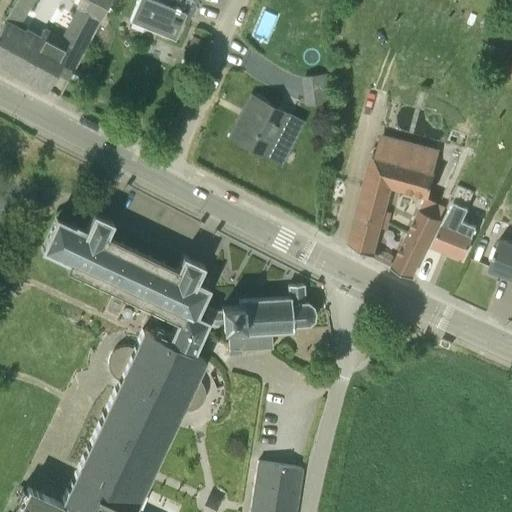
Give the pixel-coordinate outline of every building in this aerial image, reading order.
[(75,0),(72,6),(76,8),(100,21),(111,0),(75,0)] [(135,0),(129,20),(130,20),(131,18),(173,35),(172,37),(173,38),(183,14),(189,17),(196,0),(135,0)] [(0,65),(46,90),(70,45),(83,52),(100,21),(76,8),(61,36),(44,27),(40,35),(26,27),(25,29),(5,18),(0,26),(0,65)] [(331,100),(330,71),(305,72),(306,101),(331,100)] [(287,113),(251,93),(228,137),(267,157),(287,113)] [(391,187),(429,197),(440,150),(380,134),(374,156),(371,156),(348,243),(373,255),(391,187)] [(463,256),(475,225),(462,219),(468,207),(466,206),(473,192),(456,184),(450,199),(454,201),(433,244),(452,251),(451,253),(459,257),(460,255),(463,256)] [(411,277),(444,208),(425,199),(392,268),(411,277)] [(176,319),(168,340),(177,345),(179,342),(193,348),(198,338),(201,339),(205,331),(202,330),(206,321),(213,324),(222,324),(222,327),(228,327),(229,348),(240,348),(271,347),(270,331),(292,329),(292,324),(307,323),(312,319),(314,312),(311,305),(306,301),(304,301),(303,283),(288,284),(288,296),(238,299),(238,305),(221,306),(221,309),(215,310),(204,305),(211,290),(205,287),(206,286),(195,281),(203,264),(182,254),(173,273),(147,260),(149,255),(134,248),(132,253),(104,240),(113,221),(92,212),(84,230),(55,217),(40,248),(67,261),(65,267),(113,290),(111,296),(125,302),(127,297),(176,319)] [(511,243),(499,238),(488,268),(511,277),(511,243)] [(177,345),(168,340),(142,328),(133,347),(131,346),(128,346),(125,345),(122,346),(119,346),(116,348),(114,349),(112,352),(110,354),(109,357),(108,360),(108,363),(108,366),(109,369),(110,372),(112,374),(114,376),(116,378),(118,379),(62,499),(64,500),(62,504),(27,488),(16,511),(126,511),(128,509),(131,511),(179,408),(181,408),(184,409),(187,410),(190,409),(193,408),(196,407),(198,405),(200,403),(202,401),(203,398),(204,395),(204,392),(204,389),(203,386),(202,383),(200,381),(198,379),(196,377),(194,376),(203,357),(177,345)] [(249,511),(294,511),(302,467),(257,460),(249,511)]
